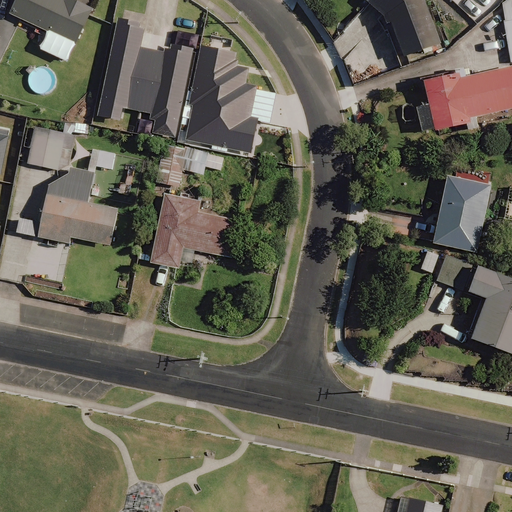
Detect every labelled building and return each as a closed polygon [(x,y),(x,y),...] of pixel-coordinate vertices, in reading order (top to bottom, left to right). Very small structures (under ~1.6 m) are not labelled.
[(79,0),(19,0),(15,10),(81,42),(97,8),(79,0)] [(439,47),(421,0),(367,0),(364,4),(383,20),(385,27),(389,26),(401,60),(439,47)] [(143,21),(123,16),(103,111),(126,116),(128,105),(156,111),(155,116),(161,117),(158,131),(179,135),(199,46),(177,41),(176,48),(169,46),(168,51),(144,46),(148,28),(142,26),(143,21)] [(511,20),(501,22),(509,63),(511,61),(511,20)] [(402,68),(392,41),(343,59),(354,87),(402,68)] [(244,53),(205,45),(186,136),(254,150),(261,118),(254,116),(261,85),(250,83),(253,67),(242,65),(244,53)] [(454,76),(419,84),(430,132),(467,123),(466,118),(511,107),(511,87),(507,68),(455,80),(454,76)] [(25,122),(0,117),(0,150),(18,155),(25,122)] [(69,132),(39,126),(31,161),(61,168),(69,132)] [(212,154),(168,145),(160,180),(183,185),(186,170),(207,174),(212,154)] [(117,156),(101,153),(98,169),(114,171),(117,156)] [(75,166),(74,172),(57,181),(45,235),(75,241),(77,234),(115,243),(123,208),(93,201),(99,172),(75,166)] [(429,244),(473,254),(487,186),(444,177),(442,187),(428,184),(424,202),(437,205),(429,244)] [(170,193),(156,261),(182,266),(187,246),(236,257),(244,219),(202,210),(204,200),(170,193)] [(431,219),(391,210),(386,232),(426,240),(431,219)] [(467,260),(445,252),(435,282),(457,290),(467,260)] [(511,282),(472,268),(463,294),(480,300),(465,341),(511,357),(511,282)] [(403,492),(398,511),(442,511),(445,502),(403,492)]
